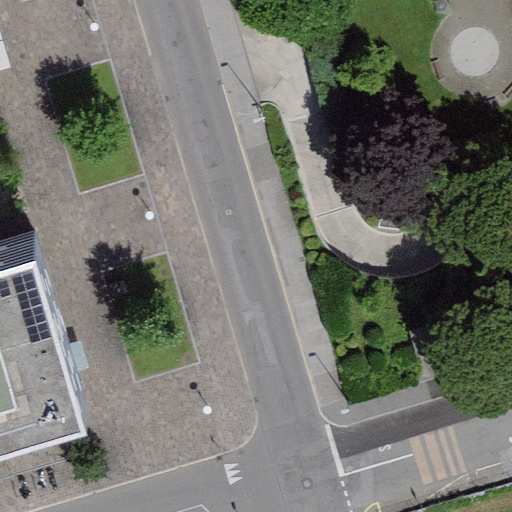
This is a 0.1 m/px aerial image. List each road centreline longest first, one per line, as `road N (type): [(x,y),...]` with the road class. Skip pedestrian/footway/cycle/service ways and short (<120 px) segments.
road 1 (residential): [(305,487),(160,0)]
road 2 (residential): [(511,425),(305,487)]
road 3 (residential): [(115,511),(224,479),(305,487)]
